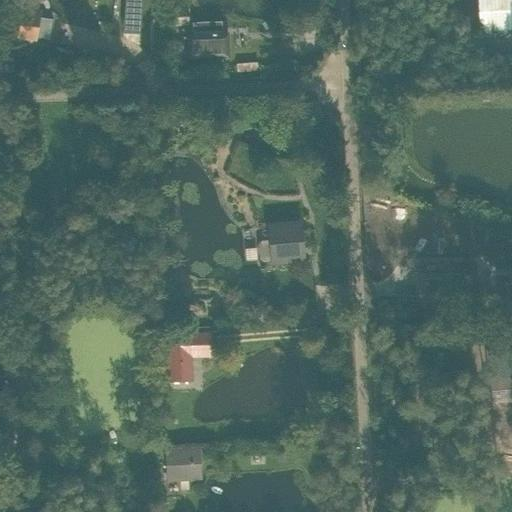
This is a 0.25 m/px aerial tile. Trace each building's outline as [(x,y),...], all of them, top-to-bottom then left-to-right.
[(123,0),(122,37),(140,38),(141,0),(123,0)] [(511,0),(476,0),(480,51),(511,49),(511,0)] [(33,38),(49,41),(52,20),(40,18),(41,10),(22,8),(17,37),(33,40),(33,38)] [(172,10),(173,27),(189,26),(188,9),(172,10)] [(185,34),(185,60),(227,59),(227,33),(221,33),(221,22),(192,22),(192,34),(185,34)] [(0,79),(11,79),(11,55),(0,53),(0,79)] [(273,113),(273,129),(302,129),(302,113),(273,113)] [(154,136),(164,139),(167,132),(162,130),(164,124),(155,121),(151,131),(155,132),(154,136)] [(5,167),(22,167),(21,144),(4,145),(5,167)] [(23,210),(35,209),(34,175),(11,176),(12,203),(23,202),(23,210)] [(456,222),(456,219),(378,191),(372,208),(409,221),(410,219),(452,234),(453,231),(464,235),(467,226),(456,222)] [(271,266),(305,263),(304,256),(313,255),(311,240),(303,241),(300,221),(267,224),(268,240),(261,241),(258,245),(259,260),(263,263),(270,262),(271,266)] [(412,308),(461,308),(460,272),(443,272),(443,278),(419,279),(419,298),(412,298),(412,308)] [(223,303),(238,309),(243,297),(228,291),(223,303)] [(162,312),(179,313),(180,293),(162,293),(162,312)] [(166,334),(167,383),(193,382),(192,358),(213,358),(212,332),(166,334)] [(490,376),(511,374),(511,341),(487,343),(487,349),(488,376),(490,376)] [(511,389),(511,374),(490,376),(491,391),(511,389)] [(471,434),(489,432),(487,411),(469,412),(471,434)] [(186,481),(202,480),(200,448),(164,450),(166,482),(177,481),(178,489),(187,488),(186,481)]
